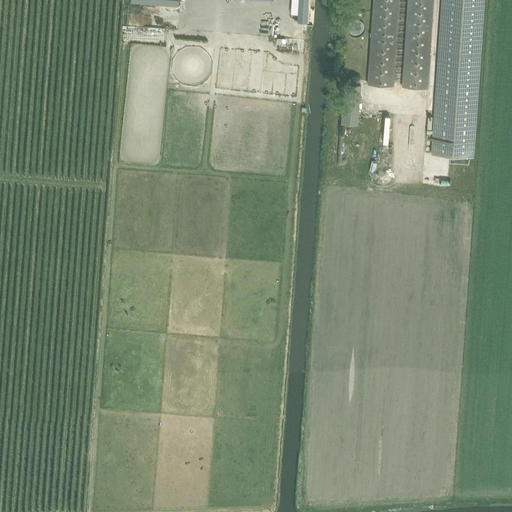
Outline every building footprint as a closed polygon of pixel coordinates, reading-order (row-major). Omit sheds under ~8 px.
[(298,0),(297,21),(307,22),(308,0),(298,0)] [(372,0),(367,83),(394,85),(399,0),(372,0)] [(407,0),(402,86),(428,88),(434,0),(407,0)] [(473,156),(483,0),(442,0),(432,153),(450,154),(469,156),(473,156)] [(341,123),(358,125),(361,83),(344,82),(341,123)]
